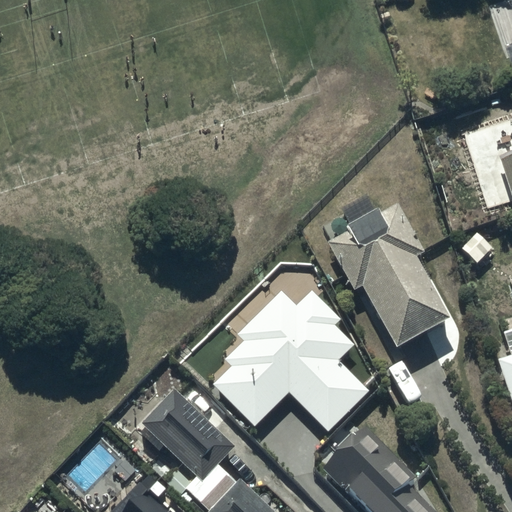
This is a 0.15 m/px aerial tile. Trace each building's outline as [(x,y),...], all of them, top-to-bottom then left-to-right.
[(511,138),(492,145),(511,200),(511,199),(511,138)] [(360,291),(392,353),(447,324),(413,261),(422,256),(397,208),(375,220),(374,218),(342,235),(344,238),(327,247),(352,295),(360,291)] [(232,366),(214,384),(256,426),(289,394),(328,432),(371,390),(341,360),(355,345),(335,325),(341,319),(312,289),(296,305),(281,290),(237,334),(246,343),(227,361),(232,366)] [(495,365),(511,415),(511,333),(502,337),(509,360),(495,365)] [(172,394),(139,428),(193,482),(189,486),(175,472),(164,483),(179,497),(185,492),(205,511),(266,511),(237,484),(235,487),(216,468),(232,451),(172,394)] [(362,431),(320,473),(358,511),(427,511),(406,491),(413,484),(362,431)] [(168,511),(148,491),(127,511),(168,511)]
